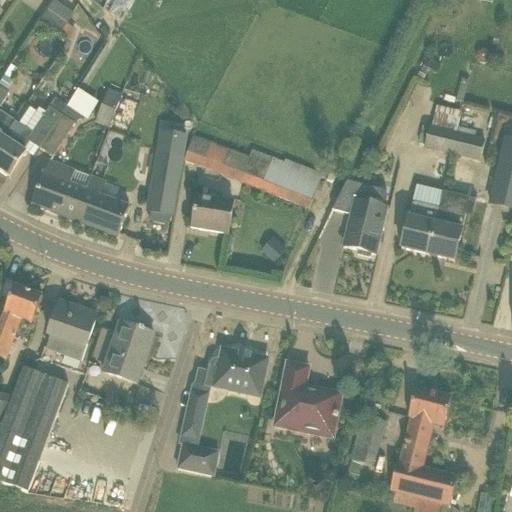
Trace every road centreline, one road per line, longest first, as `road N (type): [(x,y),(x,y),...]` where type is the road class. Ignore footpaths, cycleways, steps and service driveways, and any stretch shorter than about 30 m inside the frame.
road 1 (tertiary): [(511,353),(207,293)]
road 2 (unclassified): [(138,511),(207,293)]
road 3 (tertiary): [(207,293),(76,260),(0,225)]
